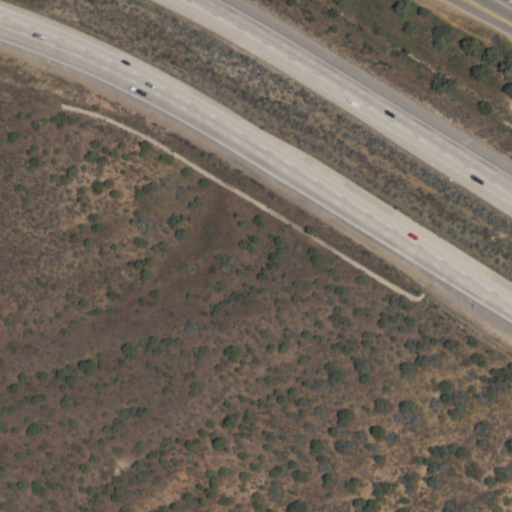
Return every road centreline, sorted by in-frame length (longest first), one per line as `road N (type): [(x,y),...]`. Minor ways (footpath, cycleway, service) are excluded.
road 1 (motorway): [(13,13),(211,106),(511,300)]
road 2 (motorway): [(511,183),(209,0)]
